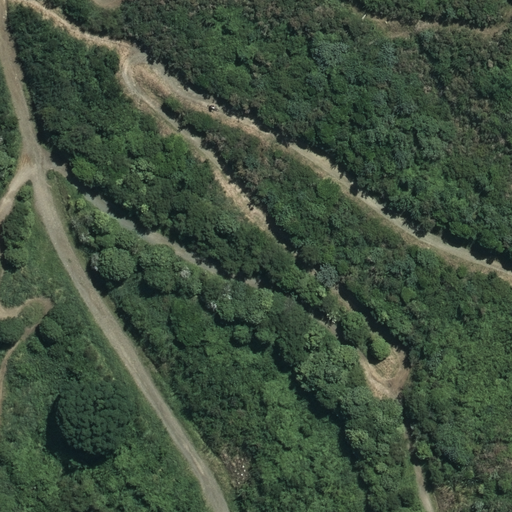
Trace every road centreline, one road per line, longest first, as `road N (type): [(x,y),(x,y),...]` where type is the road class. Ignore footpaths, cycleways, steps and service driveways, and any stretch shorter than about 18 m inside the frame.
road 1 (track): [(0,214),(32,166),(53,163),(156,236),(295,299),(391,386),(430,511)]
road 2 (track): [(0,13),(32,166),(60,241),(212,483),(222,511)]
